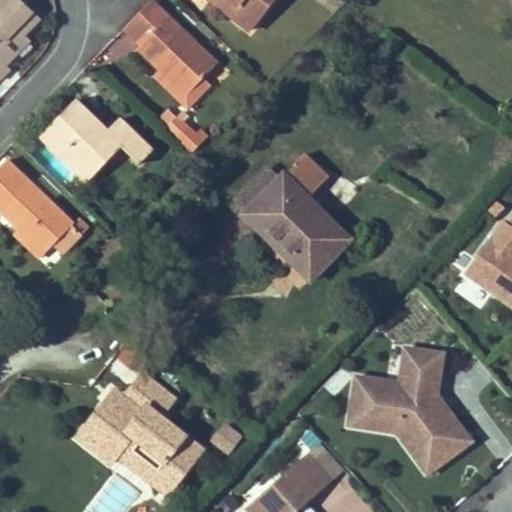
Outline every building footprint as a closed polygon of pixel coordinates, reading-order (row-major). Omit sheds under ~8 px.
[(23,38),(40,20),(19,0),(1,0),(0,1),(0,49),(6,56),(16,45),(23,38)] [(237,4),(232,0),(215,0),(231,12),(237,4)] [(267,6),(271,0),(232,0),(237,4),(231,12),(229,14),(249,29),(267,6)] [(216,64),(152,2),(125,30),(142,46),(138,49),(186,95),(216,64)] [(6,56),(0,49),(0,61),(6,67),(29,44),(23,38),(16,45),(6,56)] [(6,67),(0,61),(0,79),(1,81),(10,71),(6,67)] [(101,157),(115,143),(122,149),(139,165),(152,151),(120,120),(107,134),(75,104),(70,110),(42,138),(58,153),(76,171),(81,166),(94,177),(107,163),(101,157)] [(170,106),(156,120),(191,152),(204,138),(170,106)] [(107,163),(122,149),(115,143),(101,157),(107,163)] [(304,158),(284,178),(307,200),(326,180),(304,158)] [(73,225),(8,161),(0,169),(0,208),(10,219),(21,229),(45,253),(52,246),(71,227),(73,225)] [(94,177),(81,166),(76,171),(77,172),(88,183),(94,177)] [(268,171),(237,203),(248,215),(280,183),(268,171)] [(307,200),(284,178),(280,183),(248,215),(246,217),(289,260),(295,254),(315,275),(349,242),(307,200)] [(511,222),(507,220),(501,216),(460,274),(511,310),(511,222)] [(63,255),(82,236),(71,227),(52,246),(63,255)] [(45,253),(21,229),(17,234),(42,258),(45,253)] [(315,275),(295,254),(289,260),(310,281),(315,275)] [(440,397),(445,351),(403,343),(397,380),(353,374),(347,429),(393,433),(426,479),(475,442),(440,397)] [(161,418),(174,400),(143,377),(124,403),(127,406),(120,415),(107,405),(79,441),(113,466),(118,460),(133,440),(140,445),(133,454),(176,488),(203,452),(161,418)] [(120,415),(127,406),(124,403),(113,396),(107,405),(120,415)] [(229,455),(239,441),(225,431),(215,445),(229,455)] [(176,488),(133,454),(140,445),(133,440),(118,460),(168,498),(176,488)] [(304,511),(320,497),(304,479),(316,468),(307,459),(250,511),(304,511)] [(304,479),(320,497),(332,486),(316,468),(304,479)]
